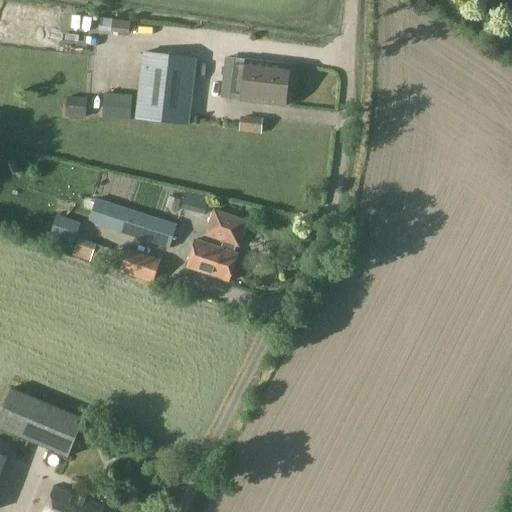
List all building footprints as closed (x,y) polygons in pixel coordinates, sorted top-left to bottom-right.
[(61,10),(1,4),(0,17),(0,21),(41,26),(39,48),(57,50),(61,10)] [(130,22),(112,20),(111,33),(129,35),(130,22)] [(195,58),(143,52),(135,118),(188,124),(195,58)] [(246,61),(241,102),(286,108),(291,66),(246,61)] [(101,94),(101,117),(131,117),(131,93),(101,94)] [(85,118),(86,99),(67,98),(67,116),(85,118)] [(205,111),(202,133),(228,136),(231,114),(205,111)] [(248,133),(250,117),(241,116),(239,132),(248,133)] [(107,203),(101,223),(100,228),(170,250),(177,225),(107,203)] [(214,211),(206,236),(223,241),(220,249),(235,253),(237,246),(239,247),(247,222),(214,211)] [(50,237),(74,244),(81,223),(57,215),(50,237)] [(196,241),(187,268),(229,282),(238,254),(235,253),(220,249),(196,241)] [(91,262),(94,250),(76,245),(73,257),(91,262)] [(153,284),(154,282),(161,259),(127,248),(119,272),(153,284)] [(9,387),(0,407),(0,428),(65,457),(82,418),(9,387)] [(55,488),(45,511),(101,511),(103,507),(55,488)]
